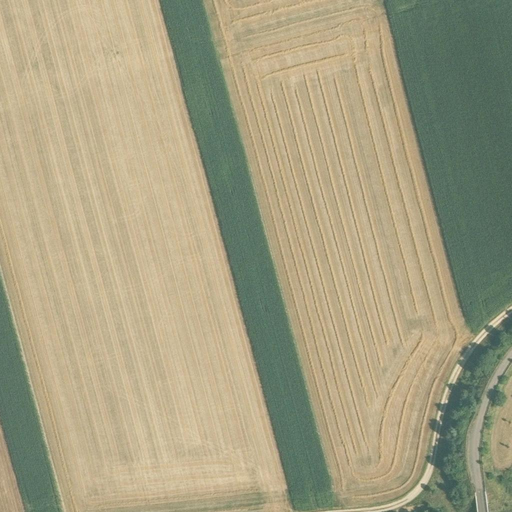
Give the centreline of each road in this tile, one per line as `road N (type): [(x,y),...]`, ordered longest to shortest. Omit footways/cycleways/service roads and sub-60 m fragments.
road 1 (track): [(389,511),(424,486),(463,368),(511,314)]
road 2 (track): [(511,353),(477,419),(475,491)]
